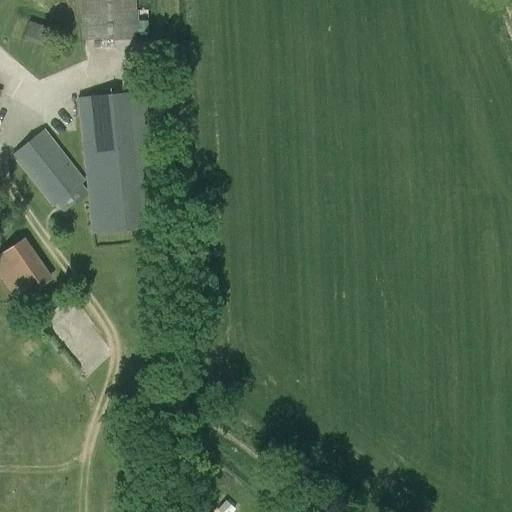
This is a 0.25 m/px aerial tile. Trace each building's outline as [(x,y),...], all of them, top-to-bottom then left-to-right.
[(79,0),(81,42),(137,40),(135,0),(79,0)] [(54,29),(30,21),(23,41),(48,49),(54,29)] [(76,97),(85,181),(91,235),(159,228),(142,78),(121,80),(122,92),(76,97)] [(53,208),(85,181),(44,130),(11,156),(53,208)] [(0,256),(0,277),(19,303),(29,297),(52,280),(24,240),(0,256)]
